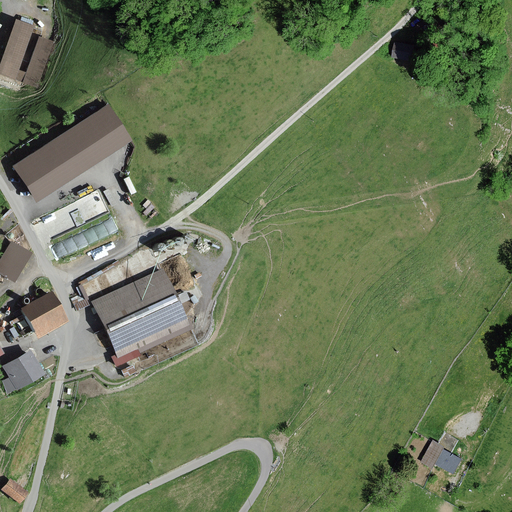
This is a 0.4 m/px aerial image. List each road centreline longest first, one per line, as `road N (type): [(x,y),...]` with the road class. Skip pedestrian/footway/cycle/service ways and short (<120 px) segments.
road 1 (track): [(60,284),(180,218),(420,0)]
road 2 (residential): [(0,175),(71,312),(27,511)]
road 3 (residential): [(107,511),(239,444),(261,447),(267,458),(243,511)]
road 4 (track): [(167,225),(206,229),(226,246),(202,307)]
